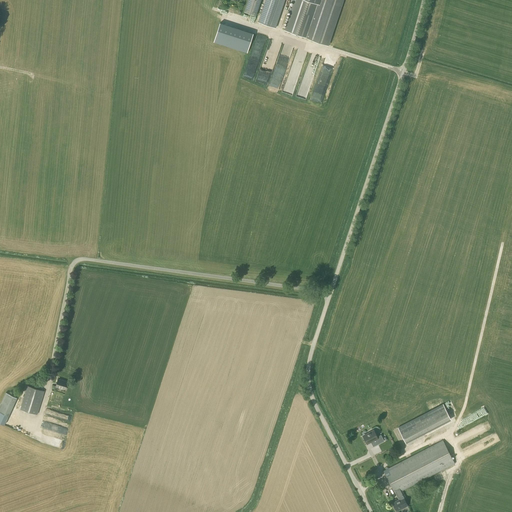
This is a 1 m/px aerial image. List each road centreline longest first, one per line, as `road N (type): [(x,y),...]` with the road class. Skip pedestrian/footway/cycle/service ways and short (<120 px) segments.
road 1 (unclassified): [(50,368),(77,259),(329,292)]
road 2 (unclassified): [(329,292),(424,0)]
road 3 (unclassified): [(370,511),(307,382),(329,292)]
